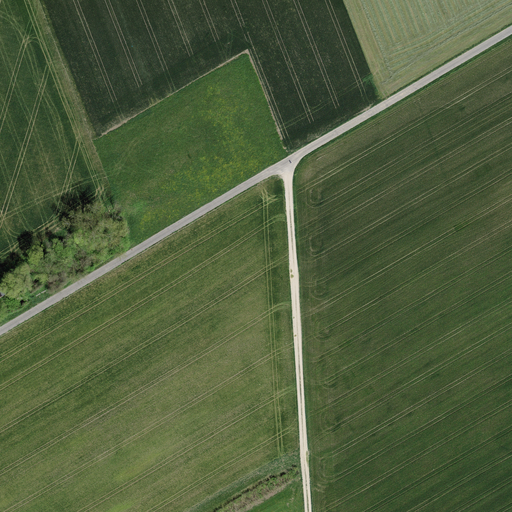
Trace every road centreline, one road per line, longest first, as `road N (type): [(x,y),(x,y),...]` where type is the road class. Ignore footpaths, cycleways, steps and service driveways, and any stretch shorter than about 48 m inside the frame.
road 1 (unclassified): [(511,31),(0,332)]
road 2 (track): [(285,163),(306,511)]
